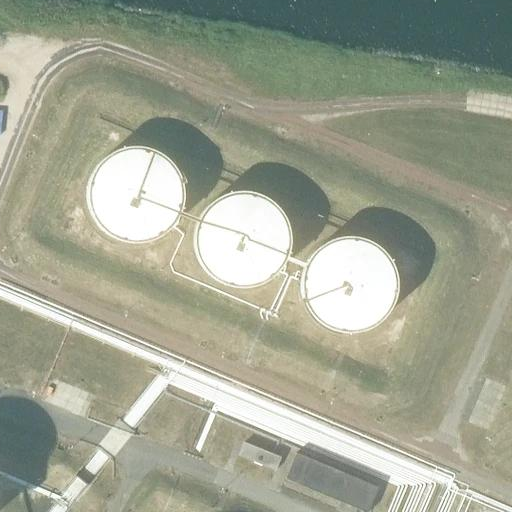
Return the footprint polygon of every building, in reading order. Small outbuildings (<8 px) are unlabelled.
[(166,158),(162,155),(158,153),(155,151),(150,149),(147,148),(144,147),(140,146),(137,146),(133,146),(130,146),(124,147),(121,148),(118,149),(114,150),(111,152),(108,153),(105,155),(102,158),(100,160),(97,163),(95,165),(93,168),(91,171),(90,174),(88,178),(87,181),(86,184),(86,188),(85,193),(85,196),(85,200),(86,203),(86,207),(87,210),(89,214),(89,215),(91,218),(94,223),(96,226),(97,227),(99,230),(102,232),(105,234),(106,235),(111,238),(114,240),(117,241),(122,242),(127,243),(131,244),(134,244),(140,244),(145,243),(150,241),(155,239),(158,238),(161,236),(164,234),(166,231),(170,228),(174,224),(175,221),(177,218),(179,213),(181,208),(182,203),(183,199),(183,196),(183,192),(183,190),(182,187),(181,183),(180,180),(179,177),(177,172),(175,169),(173,166),(170,162),(166,158)] [(280,211),(278,209),(275,205),(273,203),(269,200),(266,198),(262,196),(259,194),(255,193),(252,192),(249,192),(245,191),(240,191),(236,191),(231,192),(228,193),(224,194),(221,195),(216,198),(213,199),(211,202),(208,204),(205,206),(202,210),(200,213),(198,216),(197,219),(195,223),(195,224),(194,227),(193,231),(193,233),(192,236),(192,240),(192,241),(192,245),(193,248),(194,252),(195,255),(197,260),(198,263),(199,265),(201,268),(202,269),(204,272),(207,274),(211,278),(215,281),(220,283),(224,285),(229,287),(235,288),(240,288),(245,288),(250,287),(256,286),(259,285),(262,283),(267,281),(268,280),(271,278),(272,277),(275,274),(278,270),(281,267),(283,265),(285,260),(286,257),(287,255),(287,253),(288,250),(289,248),(289,245),(289,241),(289,239),(289,236),(289,234),(289,231),(288,229),(287,226),(287,224),(285,221),(285,219),(282,214),(280,211)] [(303,264),(303,266),(301,269),(301,270),(300,272),(300,276),(299,279),(299,281),(299,284),(299,286),(299,290),(299,291),(299,293),(300,296),(301,298),(302,301),(302,303),(304,306),(305,308),(307,312),(310,317),(314,320),(318,324),(323,327),(327,329),(332,331),(335,332),(339,333),(344,333),(349,334),(353,333),(356,333),(361,331),(366,330),(371,327),(376,325),(377,324),(380,321),(383,318),(385,316),(387,314),(388,312),(390,309),(391,306),(392,304),(393,303),(394,299),(395,296),(396,292),(396,291),(396,287),(396,284),(396,282),(396,278),(395,275),(395,273),(394,270),(393,266),(392,265),(389,260),(388,257),(385,254),(383,252),(381,249),(377,246),(374,244),(369,241),(366,240),(361,238),(356,237),(352,236),(347,236),(344,236),(340,237),(335,238),(331,239),(327,241),(322,243),(319,245),(316,247),(314,250),(310,254),(308,256),(305,261),(303,264)] [(35,375),(27,373),(20,393),(28,395),(35,375)] [(242,443),(236,456),(274,471),(279,459),(242,443)] [(347,485),(350,477),(295,453),(284,479),(362,511),(366,511),(374,496),(347,485)]
